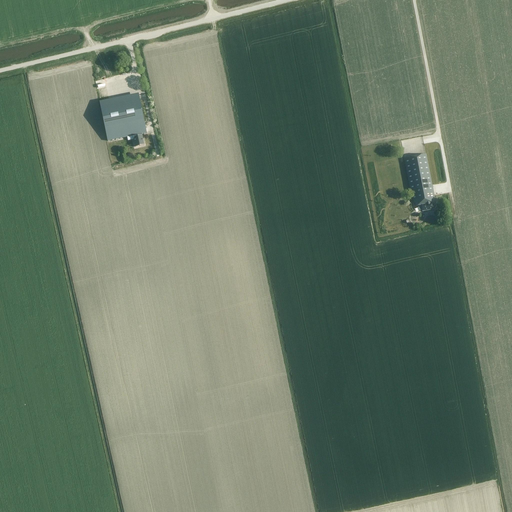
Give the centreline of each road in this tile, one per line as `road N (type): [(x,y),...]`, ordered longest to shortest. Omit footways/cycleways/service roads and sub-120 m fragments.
road 1 (unclassified): [(0,71),(286,0)]
road 2 (track): [(508,511),(454,231)]
